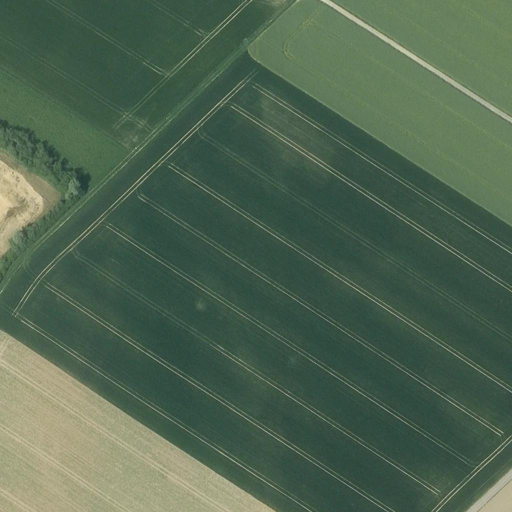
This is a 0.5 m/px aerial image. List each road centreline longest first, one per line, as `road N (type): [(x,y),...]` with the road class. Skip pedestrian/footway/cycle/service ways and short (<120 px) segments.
road 1 (track): [(0,288),(11,268),(297,0)]
road 2 (track): [(511,121),(322,0)]
